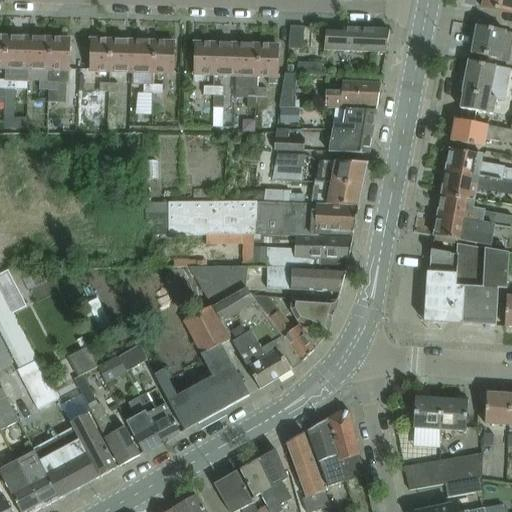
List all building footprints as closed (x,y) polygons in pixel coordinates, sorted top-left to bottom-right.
[(511,0),(480,0),(479,3),(482,4),(481,9),(511,15),(511,9),(511,0)] [(301,49),(304,27),(290,27),(287,49),(301,49)] [(499,48),(502,32),(476,27),(471,55),(509,62),(511,50),(499,48)] [(388,30),(342,28),(342,33),(325,32),(323,51),(385,54),(388,30)] [(27,70),(28,39),(5,38),(4,69),(27,70)] [(48,70),(49,39),(28,39),(27,70),(48,70)] [(69,40),(49,39),(48,70),(48,83),(48,91),(47,103),(66,104),(67,71),(68,71),(69,40)] [(108,72),(110,41),(90,40),(88,71),(108,72)] [(130,73),(131,42),(110,41),(108,72),(130,73)] [(152,74),(153,43),(131,42),(130,73),(152,74)] [(173,43),(153,43),(152,74),(172,74),(173,43)] [(212,76),(214,44),(193,44),(192,82),(202,82),(202,75),(212,76)] [(235,76),(235,45),(214,44),(212,76),(235,76)] [(256,77),(258,46),(235,45),(235,76),(234,98),(256,99),(256,90),(256,77)] [(278,47),(258,46),(256,77),(267,77),(267,85),(276,85),(278,47)] [(508,70),(494,67),(468,62),(462,93),(463,94),(460,110),(492,116),(495,99),(502,100),(508,70)] [(322,64),(298,63),(298,75),(322,76),(322,64)] [(294,108),(296,75),(285,75),(280,108),(294,108)] [(13,82),(3,82),(3,105),(12,105),(13,82)] [(48,91),(48,83),(39,82),(38,91),(48,91)] [(325,93),(324,109),(340,109),(341,105),(376,106),(379,85),(341,84),(341,94),(325,93)] [(107,93),(108,85),(98,85),(98,93),(107,93)] [(118,85),(108,85),(107,93),(117,94),(118,85)] [(142,105),(151,104),(152,86),(142,86),(142,105)] [(161,86),(152,86),(151,104),(160,104),(161,86)] [(202,96),(212,96),(212,88),(202,88),(202,96)] [(222,88),(212,88),(212,96),(222,97),(222,88)] [(256,90),(256,99),(256,106),(264,106),(265,90),(256,90)] [(199,97),(199,105),(218,106),(218,97),(199,97)] [(333,124),(331,131),(371,134),(375,111),(345,110),(342,125),(333,124)] [(511,131),(510,131),(454,121),(450,142),(483,148),(484,141),(511,145),(511,131)] [(288,129),(276,129),(274,152),(306,153),(307,141),(288,140),(288,129)] [(368,154),(371,134),(331,131),(328,153),(368,154)] [(445,172),(510,183),(511,183),(511,171),(479,165),(481,157),(449,151),(448,153),(446,154),(445,161),(446,163),(445,172)] [(277,155),(274,167),(302,169),(303,156),(277,155)] [(265,162),(251,163),(252,191),(266,191),(265,162)] [(366,164),(318,162),(314,183),(362,186),(366,164)] [(146,170),(148,197),(171,196),(170,182),(152,183),(151,170),(146,170)] [(508,196),(510,183),(445,172),(443,179),(441,181),(440,186),(442,188),(441,192),(474,198),(475,190),(508,196)] [(358,207),(362,186),(314,183),(310,205),(358,207)] [(291,192),(264,191),(264,204),(283,204),(303,205),(304,195),(291,195),(291,192)] [(473,203),(440,197),(440,199),(437,201),(436,206),(438,208),(437,217),(492,227),(506,229),(508,218),(471,211),(473,203)] [(358,207),(310,205),(303,205),(283,204),(264,204),(245,203),(144,204),(144,221),(155,220),(154,237),(252,235),(294,237),(294,238),(316,239),(317,232),(352,233),(358,207)] [(488,247),(490,236),(492,227),(437,217),(435,224),(433,226),(432,231),(433,234),(433,237),(488,247)] [(351,240),(316,239),(294,238),(293,248),(268,247),(267,268),(268,268),(344,271),(346,261),(347,261),(351,240)] [(495,327),(497,288),(506,289),(508,255),(456,245),(456,256),(430,251),(429,273),(426,273),(423,322),(495,327)] [(247,277),(268,278),(268,268),(267,268),(251,267),(242,267),(186,269),(210,308),(210,309),(246,289),(247,277)] [(345,272),(344,271),(268,268),(268,278),(267,289),(300,291),(300,296),(322,297),(322,292),(339,293),(345,272)] [(282,337),(252,296),(246,289),(210,309),(229,341),(259,390),(290,370),(300,363),(282,337)] [(269,297),(252,296),(282,337),(300,363),(302,362),(315,349),(298,326),(293,329),(269,297)] [(0,311),(8,307),(3,297),(0,298),(0,311)] [(337,302),(302,300),(291,299),(290,310),(296,323),(327,334),(337,302)] [(108,329),(96,304),(78,312),(90,337),(108,329)] [(0,324),(14,318),(8,307),(0,311),(0,324)] [(229,341),(210,309),(210,308),(183,323),(200,355),(199,355),(211,377),(182,394),(198,423),(248,396),(232,366),(230,367),(219,347),(229,341)] [(0,334),(2,338),(19,329),(14,318),(0,324),(0,334)] [(7,348),(25,339),(19,329),(2,338),(7,348)] [(13,359),(30,350),(25,339),(7,348),(13,359)] [(126,372),(146,361),(138,347),(118,358),(126,372)] [(18,370),(36,361),(30,350),(13,359),(18,370)] [(95,370),(85,350),(66,361),(76,380),(81,377),(95,370)] [(104,383),(126,372),(118,358),(96,369),(104,383)] [(18,370),(17,371),(22,381),(41,371),(36,361),(18,370)] [(41,371),(21,382),(26,391),(46,381),(41,371)] [(198,423),(182,394),(176,397),(162,372),(154,377),(184,431),(198,423)] [(81,377),(76,380),(73,382),(85,405),(93,400),(81,377)] [(46,381),(26,391),(31,401),(51,391),(46,381)] [(51,391),(31,401),(37,411),(57,401),(51,391)] [(179,434),(164,406),(155,411),(146,394),(137,399),(160,444),(179,434)] [(508,426),(510,396),(486,395),(484,425),(508,426)] [(0,418),(14,412),(7,397),(0,400),(0,418)] [(438,431),(441,400),(414,398),(412,429),(438,431)] [(160,444),(137,399),(127,404),(135,418),(125,423),(142,454),(160,444)] [(465,433),(467,402),(441,400),(438,431),(465,433)] [(100,405),(89,411),(119,467),(139,456),(123,427),(114,432),(100,405)] [(343,411),(326,421),(345,482),(363,476),(349,414),(343,411)] [(19,422),(17,418),(14,412),(0,418),(0,428),(1,431),(19,422)] [(86,414),(69,423),(68,423),(72,430),(97,479),(115,469),(86,414)] [(345,482),(326,421),(307,432),(307,433),(326,487),(345,482)] [(55,438),(32,450),(39,463),(59,499),(97,479),(72,430),(55,438)] [(315,511),(318,511),(330,508),(303,435),(303,434),(285,445),(305,499),(310,498),(315,511)] [(483,434),(482,454),(482,458),(491,459),(493,435),(483,434)] [(59,499),(39,463),(32,450),(27,441),(21,444),(26,454),(15,460),(21,471),(41,509),(44,507),(59,499)] [(275,450),(256,461),(278,506),(289,500),(280,483),(286,479),(275,451),(275,450)] [(481,478),(482,458),(482,454),(442,461),(446,484),(478,478),(481,478)] [(36,511),(41,509),(21,471),(15,460),(0,467),(0,475),(19,511),(36,511)] [(280,511),(278,506),(256,461),(239,471),(253,499),(259,496),(267,511),(280,511)] [(446,484),(442,461),(404,468),(408,491),(444,485),(446,484)] [(255,511),(236,473),(218,483),(213,485),(228,511),(237,511),(240,511),(255,511)] [(478,478),(446,484),(444,485),(447,497),(480,491),(478,478)] [(0,511),(10,511),(0,491),(0,511)] [(204,511),(196,496),(173,509),(174,511),(204,511)]
